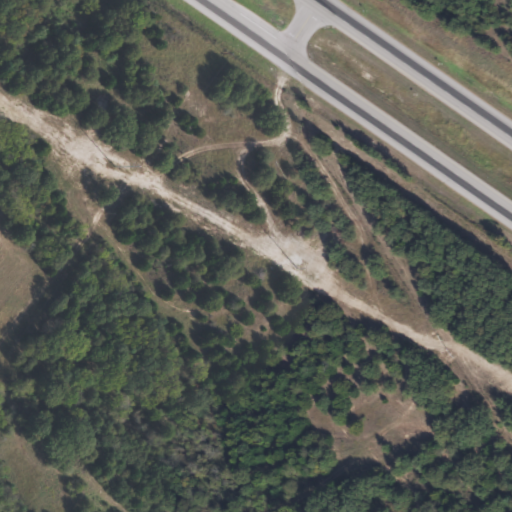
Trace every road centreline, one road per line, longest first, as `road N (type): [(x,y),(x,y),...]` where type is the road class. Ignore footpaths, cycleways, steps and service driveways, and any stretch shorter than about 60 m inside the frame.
road 1 (trunk): [(254,33),(511,219)]
road 2 (trunk): [(511,132),(313,0)]
